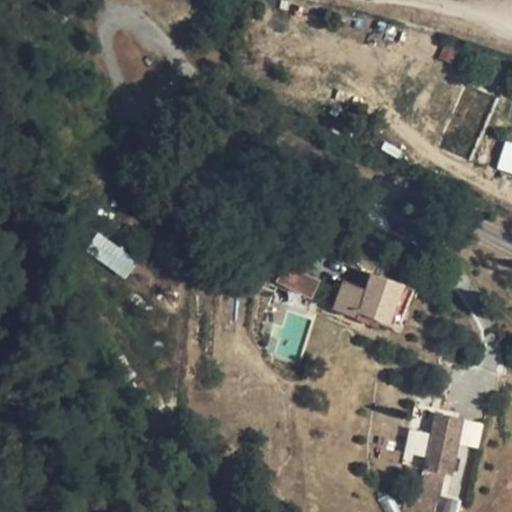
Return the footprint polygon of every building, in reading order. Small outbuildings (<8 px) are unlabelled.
[(511,142),(508,141),(499,169),(511,173),(511,142)] [(128,274),(137,255),(94,235),(85,255),(128,274)] [(318,282),(297,271),(291,284),(312,295),(318,282)] [(350,306),(401,324),(416,287),(373,272),(367,291),(355,289),(350,306)] [(452,474),(464,418),(438,413),(426,469),(444,473),(452,474)] [(444,473),(426,469),(420,498),(438,501),(444,473)]
